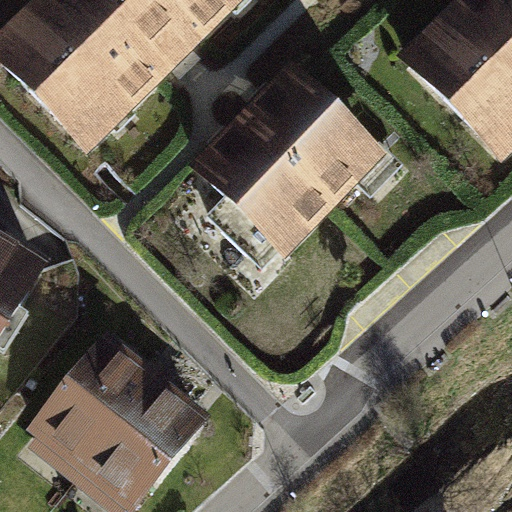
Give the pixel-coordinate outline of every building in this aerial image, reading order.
[(252,0),(42,0),(0,41),(0,44),(99,150),(206,45),(252,0)] [(511,0),(466,0),(409,59),(511,164),(511,162),(511,0)] [(232,148),(200,182),(289,273),(394,158),(305,74),(276,103),(232,148)] [(0,357),(54,269),(0,236),(0,357)] [(140,368),(109,342),(31,436),(123,511),(146,511),(215,429),(183,403),(140,368)]
